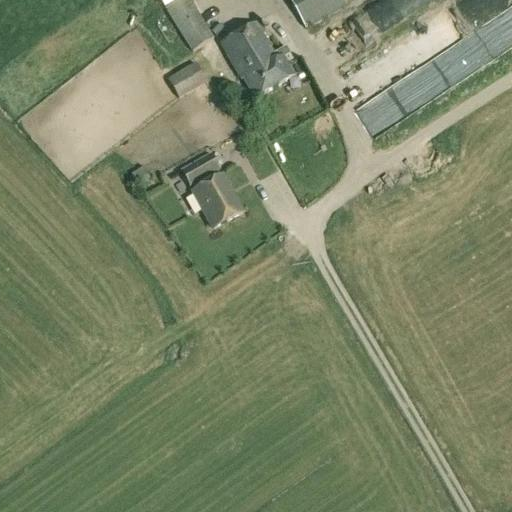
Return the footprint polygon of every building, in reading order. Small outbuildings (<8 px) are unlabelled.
[(159,0),(192,53),(212,41),(187,0),(159,0)] [(288,0),(306,30),(346,7),(342,0),(288,0)] [(468,86),(511,57),(511,16),(449,58),(468,86)] [(256,102),(295,80),(284,60),(291,56),(287,49),(275,56),(258,25),(222,45),(243,82),(244,81),(256,102)] [(167,82),(179,100),(206,85),(196,67),(167,82)] [(212,155),(183,171),(190,186),(193,184),(197,191),(194,193),(213,232),(243,217),(224,179),(208,186),(205,180),(220,172),(212,155)] [(136,185),(150,177),(145,169),(131,177),(136,185)]
